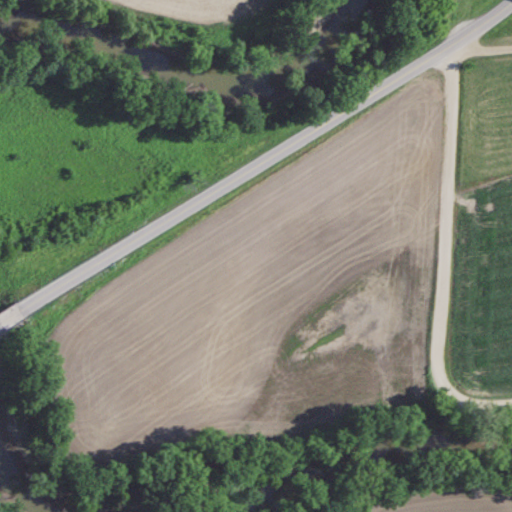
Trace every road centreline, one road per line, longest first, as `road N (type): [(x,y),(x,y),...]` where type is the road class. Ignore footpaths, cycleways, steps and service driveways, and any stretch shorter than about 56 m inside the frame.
road 1 (secondary): [(0,322),(511,3)]
road 2 (residential): [(511,404),(464,401),(437,369),(451,66),(443,50)]
